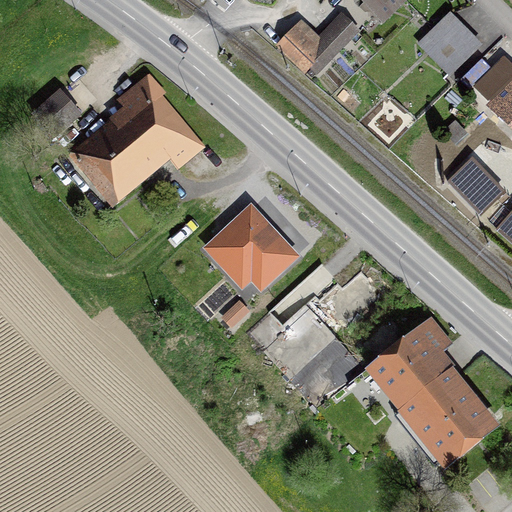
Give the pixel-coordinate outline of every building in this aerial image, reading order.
[(450,74),(479,46),(449,15),(419,44),(450,74)] [(337,23),(319,41),(298,63),(306,71),(310,68),(315,73),(328,60),(323,55),(328,49),(334,54),(357,30),(343,17),(337,23)] [(298,63),(319,41),(302,24),(280,45),(298,63)] [(511,125),(511,69),(504,62),(477,88),(511,125)] [(83,145),(70,156),(106,199),(164,150),(178,167),(202,146),(160,97),(163,93),(149,77),(121,101),(135,118),(91,154),(83,145)] [(80,115),(60,92),(33,115),(53,138),(80,115)] [(462,137),(462,130),(455,123),(445,132),(455,143),(462,137)] [(472,160),(448,183),(480,216),(503,193),(472,160)] [(251,209),(208,249),(233,276),(242,267),(261,288),(295,257),(251,209)] [(511,213),(497,231),(511,244),(511,213)] [(487,427),(413,333),(371,366),(445,460),(487,427)]
